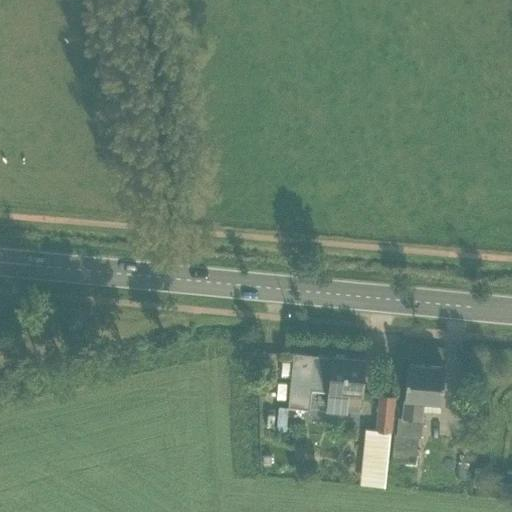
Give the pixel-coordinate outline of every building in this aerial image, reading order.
[(327,391),(325,412),(347,414),(347,406),(359,407),(363,360),(293,353),(287,407),(309,410),(311,389),(327,391)] [(375,431),(365,430),(360,485),(383,487),(397,364),(382,362),(375,431)] [(390,463),(415,466),(418,437),(420,437),(423,411),(439,413),(444,367),(407,364),(401,418),(397,418),(396,435),(394,434),(390,463)] [(286,408),(278,407),(276,430),(285,431),(286,408)] [(283,466),(276,449),(260,456),(267,473),(283,466)] [(475,467),(473,487),(482,488),(484,468),(475,467)]
